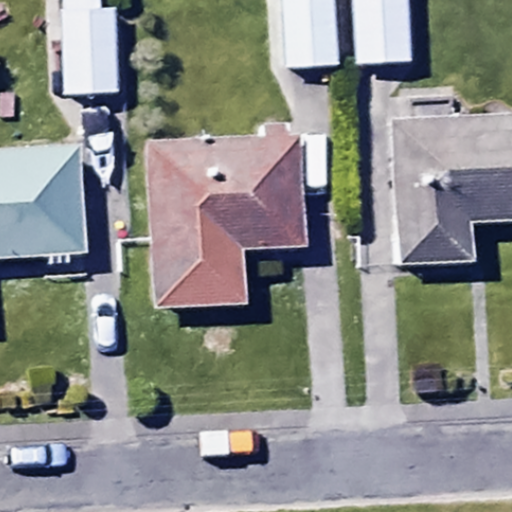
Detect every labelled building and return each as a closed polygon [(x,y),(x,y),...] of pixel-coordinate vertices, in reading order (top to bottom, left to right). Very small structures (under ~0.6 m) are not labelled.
[(110,0),(50,0),(55,110),(114,108),(110,0)] [(331,80),(326,0),(273,0),(278,83),(331,80)] [(400,0),(344,0),(349,82),(404,79),(400,0)] [(144,125),(142,300),(221,301),(222,219),(302,220),(303,126),(144,125)] [(363,141),(364,286),(435,286),(435,250),(511,249),(511,171),(440,171),(440,141),(363,141)] [(0,145),(0,251),(75,252),(74,146),(0,145)]
